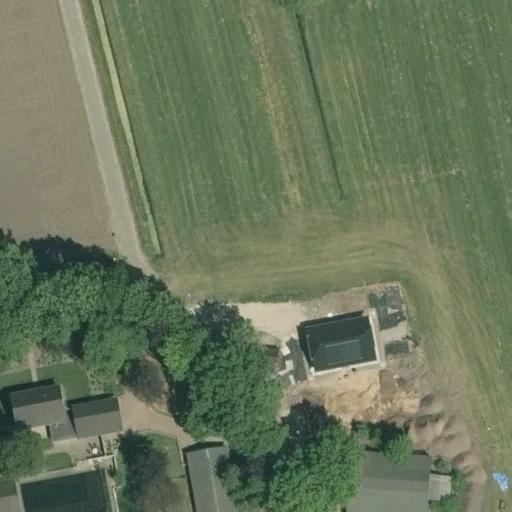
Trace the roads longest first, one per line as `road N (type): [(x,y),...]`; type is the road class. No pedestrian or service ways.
road 1 (unclassified): [(143,286),(70,0)]
road 2 (unknown): [(0,309),(143,286)]
